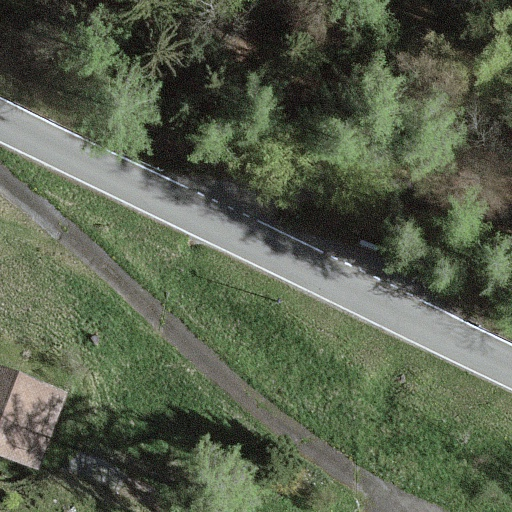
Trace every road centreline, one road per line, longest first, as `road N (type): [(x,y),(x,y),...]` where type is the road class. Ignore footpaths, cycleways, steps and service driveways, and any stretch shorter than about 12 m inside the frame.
road 1 (residential): [(419,511),(300,439),(226,380),(0,177)]
road 2 (tertiary): [(165,196),(511,364)]
road 3 (residential): [(511,205),(354,184),(165,196)]
road 4 (tertiary): [(0,119),(165,196)]
